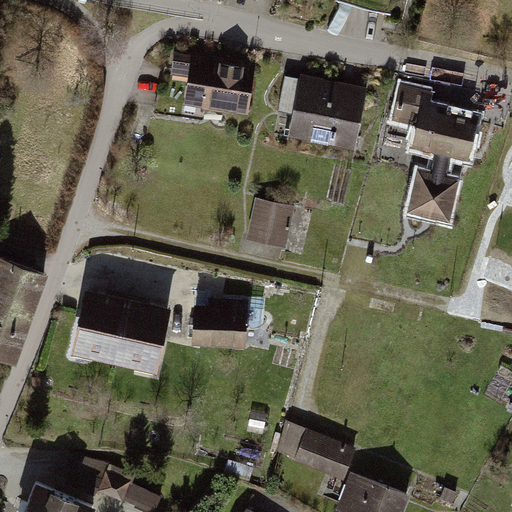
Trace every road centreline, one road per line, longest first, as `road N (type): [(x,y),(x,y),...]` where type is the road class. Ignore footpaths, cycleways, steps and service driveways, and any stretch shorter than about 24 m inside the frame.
road 1 (residential): [(0,410),(120,70)]
road 2 (residential): [(220,13),(511,81)]
road 3 (residential): [(120,70),(155,29),(220,13)]
